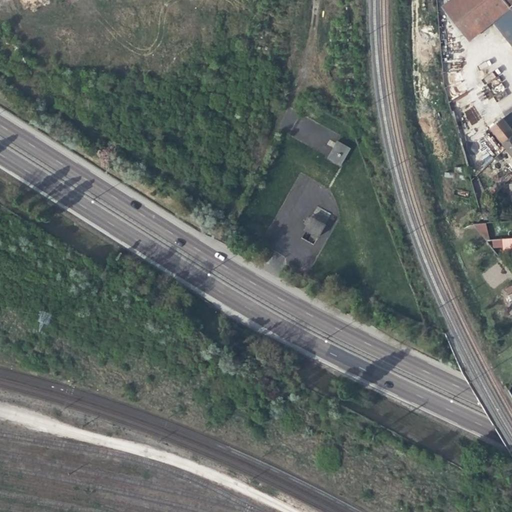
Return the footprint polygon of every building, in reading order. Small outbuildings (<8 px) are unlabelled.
[(511,8),(509,6),(504,0),(448,0),(442,5),(469,39),(492,20),(511,44),(511,8)] [(472,125),(481,118),(472,106),(463,112),(472,125)] [(511,163),(511,130),(502,119),(491,128),(506,146),(511,152),(511,155),(508,159),(511,163)] [(326,159),(340,167),(350,148),(336,140),(326,159)] [(496,193),(497,204),(508,203),(507,193),(496,193)] [(314,206),(305,231),(311,233),(308,239),(318,242),(330,212),(314,206)] [(487,223),(477,223),(477,239),(488,238),(487,223)]
